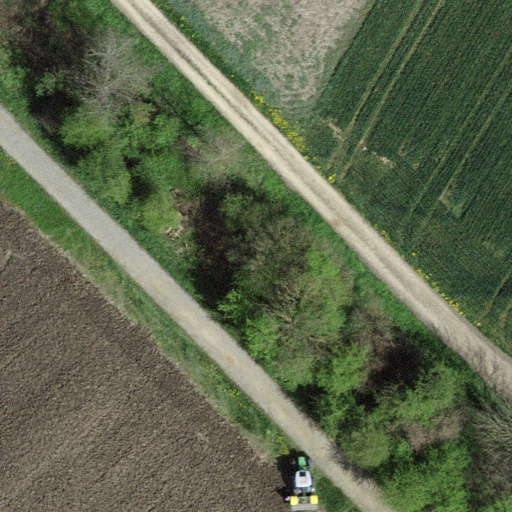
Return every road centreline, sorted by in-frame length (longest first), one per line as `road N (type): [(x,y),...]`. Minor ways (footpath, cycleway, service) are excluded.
road 1 (track): [(511,381),(131,0)]
road 2 (track): [(0,131),(380,511)]
